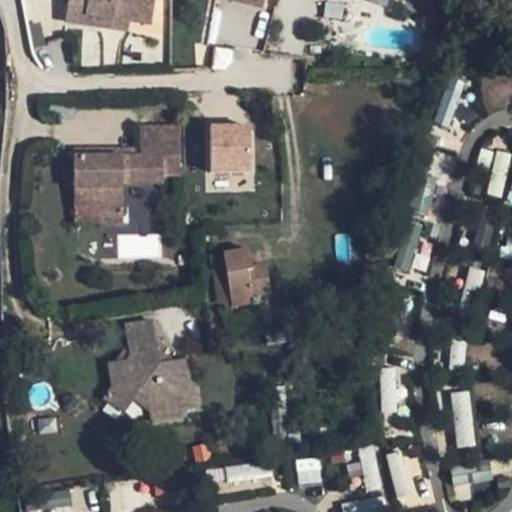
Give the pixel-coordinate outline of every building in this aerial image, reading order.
[(65,0),(61,26),(82,29),(83,17),(128,24),(149,26),(152,0),(65,0)] [(243,0),(242,6),(260,11),(262,0),(243,0)] [(83,17),(82,29),(126,35),(128,24),(83,17)] [(482,110),(511,109),(511,83),(511,76),(481,77),(482,110)] [(208,123),(209,172),(254,171),(253,122),(208,123)] [(140,128),(139,147),(139,154),(74,155),(74,204),(98,204),(98,210),(123,211),(123,183),(164,182),(163,176),(180,175),(179,127),(140,128)] [(139,154),(139,147),(73,147),(74,155),(139,154)] [(485,195),(502,198),(510,153),(479,148),(476,164),(491,167),(485,195)] [(122,222),(123,211),(98,210),(98,204),(74,204),(74,222),(122,222)] [(498,221),(480,217),(472,248),(489,253),(498,221)] [(425,273),(430,247),(416,244),(419,232),(402,228),(394,267),(425,273)] [(262,246),(250,249),(253,266),(265,264),(262,246)] [(253,266),(250,249),(223,253),(223,259),(215,261),(218,286),(229,285),(231,299),(234,309),(253,305),(252,298),(270,295),(265,264),(253,266)] [(229,285),(218,286),(220,301),(231,299),(229,285)] [(114,385),(129,383),(130,390),(152,407),(151,411),(151,416),(152,422),(186,417),(185,410),(200,407),(197,387),(191,388),(186,358),(162,362),(154,324),(126,329),(132,358),(129,363),(110,367),(114,385)] [(450,365),(464,366),(465,340),(451,339),(450,365)] [(130,418),(151,416),(151,411),(152,407),(130,390),(129,383),(114,385),(104,400),(130,418)] [(469,390),(450,392),(456,447),(475,445),(469,390)] [(359,451),(366,491),(380,488),(373,449),(359,451)] [(416,496),(403,450),(385,455),(399,501),(416,496)] [(268,465),(215,469),(217,490),(222,490),(221,481),(269,477),(268,465)] [(383,511),(379,495),(341,506),(342,511),(383,511)]
